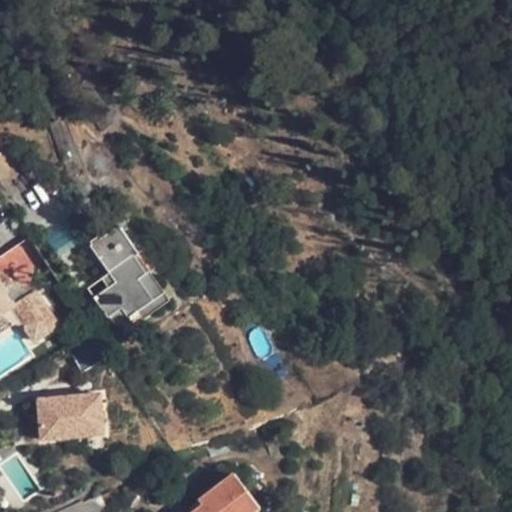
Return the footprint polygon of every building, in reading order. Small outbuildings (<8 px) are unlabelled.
[(122,335),(156,312),(159,310),(139,281),(148,275),(134,256),(139,253),(121,226),(91,246),(117,283),(96,297),(122,335)] [(0,330),(15,322),(27,325),(31,313),(19,301),(15,300),(13,305),(0,312),(0,330)] [(109,357),(95,336),(68,351),(81,373),(109,357)] [(107,434),(103,394),(40,400),(44,440),(107,434)] [(204,505),(196,511),(254,511),(261,507),(234,475),(201,501),(204,505)] [(58,511),(107,511),(108,511),(102,497),(84,503),(82,500),(58,511)]
